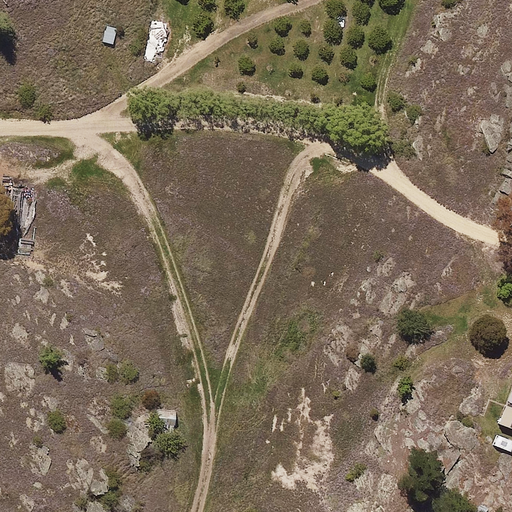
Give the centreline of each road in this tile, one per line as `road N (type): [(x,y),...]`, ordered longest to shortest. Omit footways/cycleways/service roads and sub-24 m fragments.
road 1 (track): [(0,170),(35,179),(68,170),(88,150),(96,126),(123,154),(149,203),(190,325),(207,405),(197,511)]
road 2 (track): [(339,142),(313,148),(297,163),(224,374),(206,456)]
road 3 (track): [(76,126),(243,26),(310,0)]
